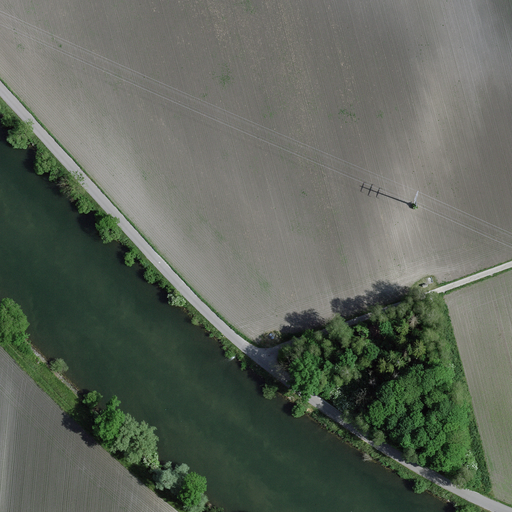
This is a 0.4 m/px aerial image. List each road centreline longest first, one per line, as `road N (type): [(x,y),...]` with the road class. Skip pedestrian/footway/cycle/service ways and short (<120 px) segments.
road 1 (unclassified): [(504,511),(374,447),(257,360),(0,87)]
road 2 (track): [(511,267),(257,360)]
